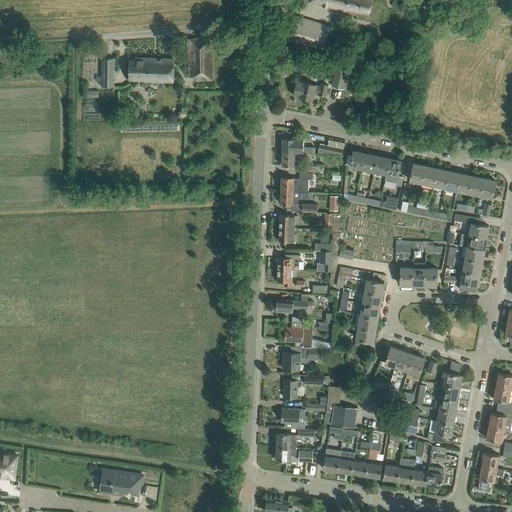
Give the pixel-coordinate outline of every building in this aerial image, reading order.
[(372,0),(310,0),(310,1),(339,9),(340,8),(369,14),(372,0)] [(289,21),(284,38),(322,50),(324,45),(336,49),(339,38),(328,34),(330,26),(294,16),(292,22),(289,21)] [(195,42),(189,43),(190,75),(196,75),(196,80),(213,80),(212,37),(195,38),(195,42)] [(114,85),(115,58),(102,57),(101,85),(114,85)] [(173,81),(174,59),(136,57),(135,60),(130,60),(129,79),(173,81)] [(332,85),(344,88),(349,70),(336,67),(332,85)] [(295,88),(293,95),(300,96),(313,99),(314,93),(326,96),(328,84),(321,83),(321,85),(297,80),(295,88)] [(283,138),(283,151),(303,152),(304,139),(283,138)] [(320,143),(318,153),(342,154),(344,148),(345,140),(337,138),(336,146),(320,143)] [(362,168),(366,152),(354,150),(353,155),(348,154),(345,164),(362,168)] [(308,152),(303,152),(283,151),(282,165),(294,165),(294,159),(307,159),(308,152)] [(374,171),(378,155),(366,152),(362,168),(374,171)] [(386,173),(390,158),(378,155),(374,171),(386,173)] [(399,176),(402,160),(390,158),(386,173),(385,179),(397,181),(398,176),(399,176)] [(422,182),(425,165),(414,163),(410,180),(422,182)] [(434,185),(437,168),(425,165),(422,182),(434,185)] [(445,187),(449,170),(437,168),(434,185),(445,187)] [(457,190),(461,173),(449,170),(445,187),(457,190)] [(308,191),(309,178),(313,179),(313,172),(300,171),(299,177),(294,177),(282,176),(281,190),(308,191)] [(469,192),(473,175),(461,173),(457,190),(469,192)] [(481,195),(484,178),(473,175),(469,192),(481,195)] [(496,180),(484,178),(481,195),(493,197),(496,180)] [(310,198),(310,191),(308,191),(281,190),(281,197),(280,197),(279,202),(281,202),(281,203),(293,204),(297,204),(297,198),(310,198)] [(354,200),(354,195),(344,192),(344,198),(354,200)] [(387,200),(381,199),(379,205),(396,209),(399,197),(388,195),(387,200)] [(379,205),(381,199),(373,197),(372,204),(379,205)] [(303,203),(302,211),(317,212),(318,204),(303,203)] [(465,211),(466,204),(457,203),(456,209),(465,211)] [(475,206),(466,204),(465,211),(474,212),(475,206)] [(415,213),(417,206),(408,205),(407,211),(415,213)] [(425,208),(417,206),(415,213),(424,215),(425,208)] [(439,218),(440,212),(431,210),(430,216),(439,218)] [(449,213),(440,212),(439,218),(448,220),(449,213)] [(456,213),(454,220),(468,222),(469,215),(456,213)] [(297,215),(280,214),(280,227),(295,228),(295,222),(297,223),(297,215)] [(472,222),(470,234),(487,237),(489,225),(472,222)] [(294,234),(295,228),(280,227),(279,240),(296,241),(297,234),(294,234)] [(485,249),(487,237),(470,234),(468,246),(485,249)] [(450,246),(449,255),(455,256),(457,247),(450,246)] [(483,261),(485,249),(468,246),(466,258),(483,261)] [(340,255),(343,256),(353,258),(354,250),(341,247),(340,255)] [(331,271),(332,254),(331,254),(331,251),(320,250),(320,262),(326,262),(326,271),(331,271)] [(299,254),(293,254),(285,253),(285,257),(284,257),(278,257),(278,269),(291,269),(299,270),(299,254)] [(481,272),(483,261),(466,258),(463,269),(481,272)] [(353,269),(340,266),(339,274),(352,277),(353,269)] [(414,284),(414,267),(395,267),(395,278),(401,278),(400,284),(414,284)] [(426,285),(426,268),(414,267),(414,284),(426,285)] [(437,268),(426,268),(426,285),(437,285),(437,268)] [(290,276),(291,269),(278,269),(278,280),(283,281),(284,281),(284,285),(292,286),(292,276),(290,276)] [(481,272),(463,269),(461,281),(459,288),(472,291),(477,287),(478,285),(481,272)] [(338,277),(337,285),(343,287),(345,278),(338,277)] [(368,279),(365,291),(382,294),(385,282),(368,279)] [(343,290),(342,299),(349,300),(350,291),(343,290)] [(380,306),(382,294),(365,291),(363,303),(380,306)] [(313,301),(277,298),(276,310),(292,312),(293,307),(308,309),(309,305),(312,305),(313,301)] [(347,309),(349,300),(342,299),(340,308),(347,309)] [(378,318),(380,306),(363,303),(361,315),(378,318)] [(339,314),(337,322),(344,324),(346,315),(339,314)] [(376,330),(378,318),(361,315),(359,327),(376,330)] [(295,341),(295,346),(320,347),(332,347),(332,343),(313,339),(314,322),(292,321),(292,327),(286,327),(285,341),(295,341)] [(337,325),(336,334),(342,335),(344,327),(337,325)] [(374,342),(376,330),(359,327),(355,345),(366,347),(368,341),(374,342)] [(292,345),(292,352),(285,351),(284,368),(299,369),(300,361),(307,362),(309,359),(309,358),(320,358),(320,347),(295,346),(292,345)] [(397,366),(402,350),(391,346),(385,362),(397,366)] [(408,370),(414,354),(402,350),(397,366),(408,370)] [(420,374),(425,358),(414,354),(408,370),(420,374)] [(431,360),(427,369),(427,370),(434,372),(438,362),(431,360)] [(462,374),(446,372),(444,384),(460,387),(462,374)] [(511,374),(498,372),(496,386),(511,388),(511,374)] [(329,376),(304,375),(304,384),(329,385),(329,376)] [(298,380),(284,379),(284,396),(297,397),(298,380)] [(458,399),(460,387),(444,384),(442,396),(458,399)] [(342,387),(329,385),(326,410),(333,411),(331,423),(355,427),(355,426),(358,407),(339,405),(342,387)] [(511,393),(511,388),(496,386),(494,398),(509,401),(507,408),(511,409),(511,401),(509,401),(510,393),(511,393)] [(388,395),(389,388),(381,387),(379,393),(388,395)] [(398,390),(389,388),(388,395),(397,397),(398,390)] [(405,391),(404,398),(413,400),(414,393),(405,391)] [(456,411),(458,399),(442,396),(440,408),(456,411)] [(411,407),(409,415),(419,417),(420,409),(411,407)] [(282,408),(282,422),(285,422),(285,427),(304,428),(305,409),(282,408)] [(454,423),(456,411),(440,408),(438,420),(454,423)] [(506,415),(491,412),(489,425),(505,428),(511,429),(511,421),(511,409),(507,408),(506,415)] [(417,425),(419,417),(409,415),(408,423),(417,425)] [(451,435),(454,423),(438,420),(436,432),(429,430),(428,438),(433,440),(445,442),(447,434),(451,435)] [(502,441),(505,428),(489,425),(487,438),(502,441)] [(343,434),(344,428),(330,426),(329,432),(343,434)] [(359,430),(344,428),(343,434),(358,436),(359,430)] [(296,439),(292,439),(292,434),(277,433),(276,446),(296,447),(296,439)] [(417,450),(416,456),(422,457),(425,442),(418,441),(417,450)] [(446,447),(438,446),(432,445),(430,457),(444,459),(446,447)] [(296,454),(296,447),(276,446),(276,459),(289,460),(289,459),(291,459),(291,454),(296,454)] [(338,470),(339,458),(341,450),(327,448),(325,455),(323,468),(338,470)] [(313,450),(300,450),(299,460),(312,460),(313,450)] [(351,473),(353,460),(355,452),(341,450),(339,458),(338,470),(351,473)] [(0,452),(0,475),(13,478),(16,455),(0,452)] [(499,455),(484,452),(482,465),(497,468),(497,467),(499,455)] [(412,482),(414,469),(415,459),(401,457),(399,466),(398,480),(412,482)] [(366,475),(368,462),(353,460),(351,473),(366,475)] [(382,464),(368,462),(366,475),(380,477),(382,464)] [(398,480),(399,466),(385,464),(383,477),(398,480)] [(503,475),(504,469),(497,467),(497,468),(482,465),(479,478),(481,478),(481,480),(480,480),(478,489),(488,491),(490,482),(489,482),(489,479),(495,480),(496,474),(503,475)] [(429,466),(428,471),(426,484),(441,486),(443,468),(429,466)] [(426,484),(428,471),(414,469),(412,482),(426,484)] [(137,492),(140,474),(113,470),(113,472),(102,470),(99,488),(110,490),(110,492),(123,494),(123,490),(137,492)] [(268,498),(266,511),(292,511),(293,507),(288,507),(289,500),(268,498)]
